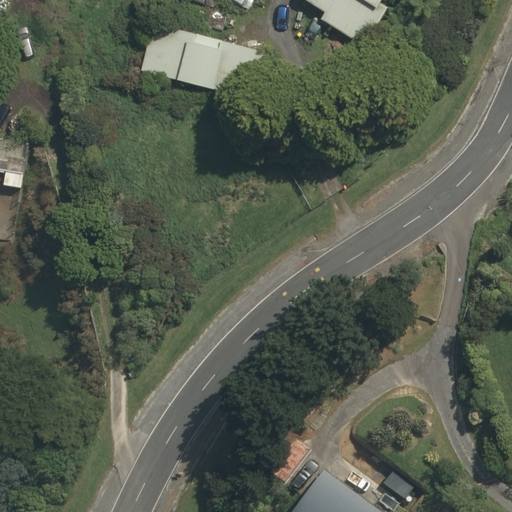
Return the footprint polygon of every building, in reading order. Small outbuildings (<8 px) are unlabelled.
[(302,0),(325,13),(320,20),(364,48),(389,9),(381,3),(382,0),(302,0)] [(153,24),(141,72),(255,101),(268,53),(153,24)] [(30,144),(0,139),(0,171),(6,172),(25,175),(30,144)] [(25,175),(6,172),(4,186),(23,189),(25,175)] [(383,511),(325,468),(291,511),(383,511)]
